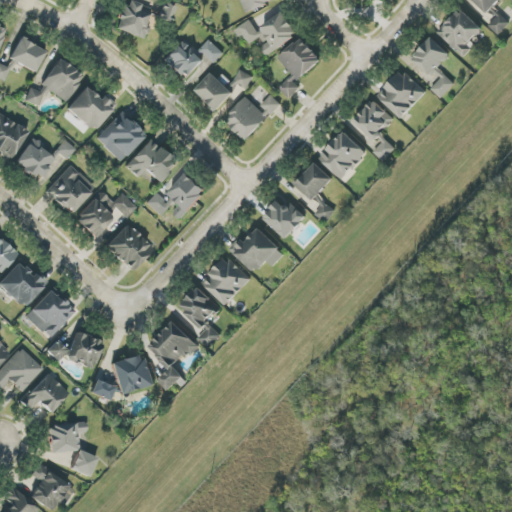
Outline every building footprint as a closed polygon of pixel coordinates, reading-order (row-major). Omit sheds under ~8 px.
[(115,30),(142,40),(153,11),(126,0),(115,30)] [(240,0),(248,14),(274,0),(240,0)] [(489,26),(499,36),(511,23),(494,8),(501,0),(474,0),(495,20),(489,26)] [(176,8),(163,4),(158,18),(171,23),(176,8)] [(461,55),(484,31),(461,9),(438,33),(461,55)] [(266,55),(298,37),(285,13),(257,29),(252,20),(235,30),(239,38),(244,35),(249,44),(263,37),(267,44),(262,47),(266,55)] [(322,58),(300,38),(279,60),(294,75),(280,89),(290,99),(301,88),(297,84),(322,58)] [(456,84),(438,68),(450,55),(432,38),(413,58),(439,82),(431,90),(442,99),(456,84)] [(45,50),(18,40),(10,62),(36,73),(45,50)] [(224,54),(210,40),(195,55),(181,42),(163,61),(185,81),(207,58),(214,65),(224,54)] [(40,87),(67,102),(83,75),(56,60),(40,87)] [(0,80),(5,82),(10,69),(0,65),(0,80)] [(235,83),(249,89),(254,77),(241,70),(235,83)] [(402,119),(426,94),(403,71),(378,96),(402,119)] [(217,112),(234,94),(213,73),(196,91),(217,112)] [(44,93),(30,88),(25,102),(39,107),(44,93)] [(117,107),(105,95),(100,101),(87,88),(67,109),(92,133),(117,107)] [(247,141),(281,104),(272,95),(260,108),(247,96),(225,120),(247,141)] [(397,149),(381,134),(394,120),(374,101),(354,122),(379,145),(373,151),(384,162),(397,149)] [(96,140),(120,163),(146,136),(121,113),(96,140)] [(0,155),(10,161),(28,132),(0,115),(0,155)] [(343,180),(368,153),(344,132),(319,159),(343,180)] [(57,159),(32,140),(15,163),(39,182),(57,159)] [(159,185),(177,166),(151,140),(125,167),(138,180),(146,172),(159,185)] [(67,161),(76,150),(65,141),(56,152),(67,161)] [(334,180),(316,163),(296,185),(314,201),(334,180)] [(95,190),(71,167),(46,192),(69,216),(95,190)] [(146,205),(164,219),(170,211),(182,221),(207,191),(185,173),(171,190),(175,194),(167,203),(156,194),(146,205)] [(137,209),(122,194),(113,204),(101,193),(75,221),(94,239),(119,212),(127,219),(137,209)] [(307,218),(291,202),(285,208),(279,202),(264,218),(287,240),(307,218)] [(336,212),(324,203),(315,215),(327,224),(336,212)] [(153,250),(126,226),(105,249),(132,273),(153,250)] [(274,267),(286,254),(257,227),(233,253),(255,273),(267,261),(274,267)] [(0,273),(1,275),(17,255),(0,240),(0,273)] [(251,280),(228,258),(204,284),(227,306),(251,280)] [(0,282),(0,287),(23,309),(45,287),(19,262),(0,282)] [(180,308),(206,332),(198,339),(210,350),(222,336),(208,323),(221,308),(199,287),(180,308)] [(76,312),(52,289),(25,317),(50,340),(76,312)] [(149,347),(170,370),(159,380),(169,391),(185,377),(176,368),(198,346),(176,322),(149,347)] [(92,370),(104,344),(77,333),(66,358),(92,370)] [(46,353),(58,363),(67,352),(56,342),(46,353)] [(0,364),(10,355),(0,343),(0,364)] [(43,370),(21,349),(0,370),(0,391),(9,382),(21,393),(43,370)] [(146,355),(112,363),(119,395),(153,388),(146,355)] [(69,395),(48,375),(22,403),(30,411),(38,403),(50,414),(69,395)] [(109,402),(115,389),(97,380),(90,393),(109,402)] [(77,453),(76,434),(86,434),(86,425),(49,426),(50,454),(77,453)] [(97,460),(79,452),(70,470),(88,479),(97,460)] [(66,506),(75,489),(36,466),(30,476),(40,482),(30,499),(51,511),(52,511),(58,501),(66,506)] [(37,511),(38,511),(11,487),(2,497),(12,506),(5,511),(37,511)]
